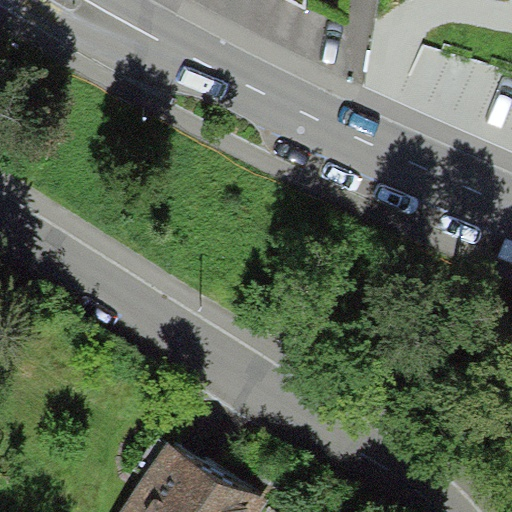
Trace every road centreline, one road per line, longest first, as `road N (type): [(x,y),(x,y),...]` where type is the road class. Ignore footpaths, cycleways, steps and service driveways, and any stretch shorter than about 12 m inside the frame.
road 1 (residential): [(449,511),(376,434),(266,378),(0,217)]
road 2 (tertiary): [(511,207),(77,0)]
